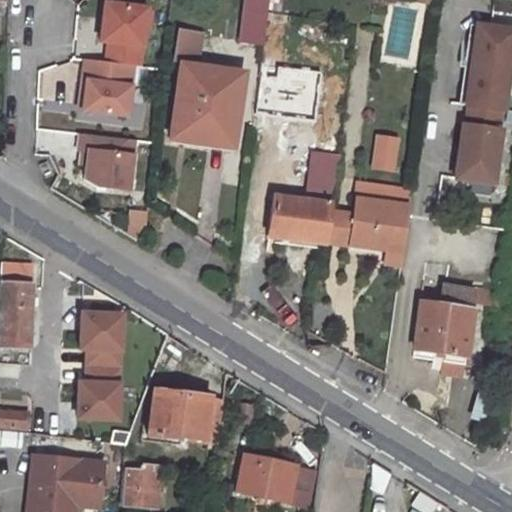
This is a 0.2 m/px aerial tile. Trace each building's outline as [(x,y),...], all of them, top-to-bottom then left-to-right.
[(147,7),(99,0),(94,44),(103,45),(142,50),(144,32),(148,32),(151,11),(146,10),(147,7)] [(245,0),(240,43),(262,46),(266,15),(267,0),(245,0)] [(511,55),(511,31),(478,27),(467,107),(470,108),(502,112),(504,113),(511,55)] [(203,34),(180,31),(175,61),(198,65),(203,34)] [(142,50),(103,45),(101,62),(133,66),(140,67),(142,50)] [(285,50),(275,49),(273,77),(283,78),(285,50)] [(133,66),(101,62),(81,59),(74,111),(126,118),(133,66)] [(238,78),(179,70),(170,132),(204,137),(203,143),(228,146),(238,78)] [(280,81),(259,79),(256,103),(254,103),(251,129),(282,132),(285,106),(277,105),(280,81)] [(464,127),(456,181),(493,186),(501,133),(499,132),(502,112),(470,108),(467,128),(464,127)] [(204,137),(170,132),(170,138),(203,143),(204,137)] [(134,141),(78,134),(76,152),(81,153),(79,167),(86,167),(85,179),(99,188),(128,191),(134,141)] [(398,139),(378,136),(373,169),(393,172),(398,139)] [(338,155),(310,152),(304,200),(256,196),(251,235),(322,242),(328,204),(333,204),(338,155)] [(358,185),(356,199),(386,203),(388,189),(358,185)] [(356,199),(349,245),(388,252),(385,266),(400,268),(408,216),(412,193),(388,189),(386,203),(356,199)] [(0,277),(0,284),(29,285),(30,268),(1,267),(0,277)] [(0,284),(0,351),(27,353),(32,353),(35,286),(29,285),(0,284)] [(466,363),(473,287),(443,285),(441,306),(420,305),(415,359),(444,362),(443,373),(455,374),(456,363),(464,363),(466,363)] [(499,290),(479,288),(478,300),(498,302),(499,290)] [(81,314),(80,350),(87,350),(87,367),(119,368),(121,316),(81,314)] [(166,335),(156,362),(172,373),(187,349),(166,335)] [(27,353),(0,351),(0,365),(27,367),(27,353)] [(456,363),(455,374),(463,375),(464,363),(456,363)] [(79,383),(77,419),(117,421),(119,368),(87,367),(86,384),(79,383)] [(498,380),(486,376),(473,418),(485,422),(498,380)] [(220,401),(153,392),(147,438),(215,447),(220,401)] [(0,412),(0,430),(26,432),(28,415),(0,412)] [(73,511),(74,506),(75,493),(101,495),(104,462),(32,454),(30,477),(38,478),(53,479),(53,487),(37,485),(35,504),(27,503),(25,511),(73,511)] [(294,469),(242,457),(234,492),(287,503),(294,469)] [(156,509),(161,467),(142,465),(141,472),(124,471),(120,506),(156,509)] [(37,485),(53,487),(53,479),(38,478),(37,485)] [(75,493),(74,506),(99,509),(101,495),(75,493)]
